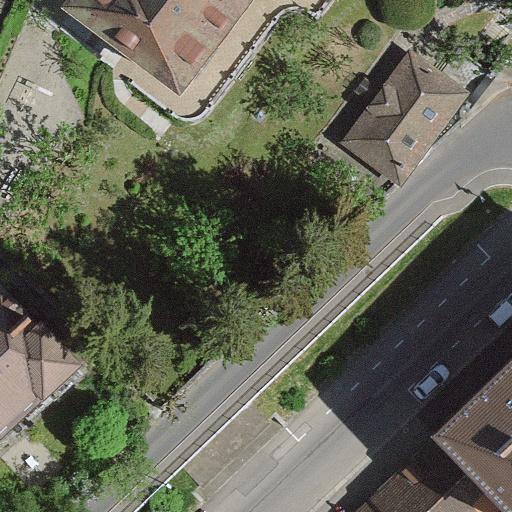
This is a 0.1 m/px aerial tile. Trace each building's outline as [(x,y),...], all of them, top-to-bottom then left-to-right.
[(288,6),(293,0),(79,0),(58,28),(95,57),(110,69),(175,119),(260,10),(276,22),(288,6)] [(466,103),(409,60),(339,153),(396,196),(466,103)] [(0,425),(79,346),(5,272),(0,276),(0,425)] [(511,365),(497,380),(440,435),(504,500),(511,509),(511,365)] [(252,401),(187,469),(205,486),(270,418),(252,401)] [(371,501),(359,511),(491,511),(504,500),(440,435),(371,501)]
